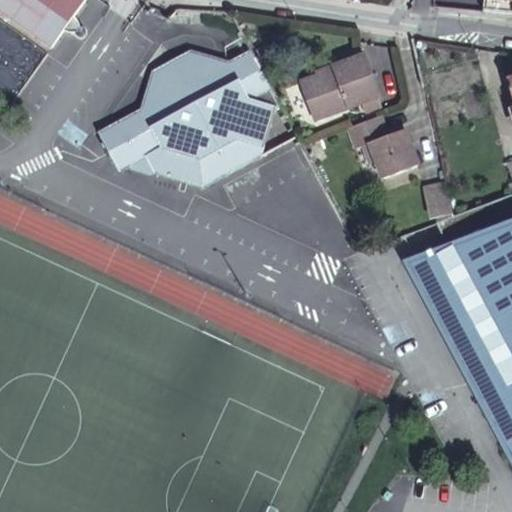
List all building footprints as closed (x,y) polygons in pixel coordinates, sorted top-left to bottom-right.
[(83,0),(0,0),(0,11),(50,47),(84,0),(83,0)] [(511,0),(484,0),(483,12),(511,14),(511,0)] [(248,100),(269,89),(249,50),(229,61),(191,50),(153,70),(142,108),(99,131),(119,169),(161,146),(200,157),(237,139),(248,100)] [(315,121),(378,98),(364,58),(334,69),(335,72),(301,84),(315,121)] [(376,118),(344,130),(351,149),(357,148),(365,145),(372,164),(379,182),(414,169),(400,132),(383,138),(376,118)] [(365,145),(357,148),(364,167),(372,164),(365,145)] [(453,212),(445,180),(426,186),(433,218),(453,212)] [(511,193),(434,224),(441,239),(439,239),(438,240),(437,241),(437,242),(436,243),(436,244),(435,245),(435,246),(434,247),(434,249),(434,250),(434,251),(435,253),(424,257),(511,421),(511,193)] [(511,439),(511,421),(424,257),(409,262),(506,443),(511,439)]
